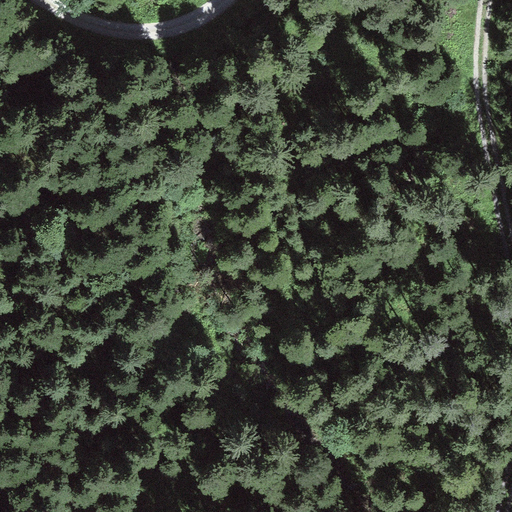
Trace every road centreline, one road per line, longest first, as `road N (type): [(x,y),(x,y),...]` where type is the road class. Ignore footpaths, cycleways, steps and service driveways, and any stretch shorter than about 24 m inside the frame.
road 1 (track): [(511,250),(477,96),(486,0)]
road 2 (track): [(40,0),(133,34),(183,28),(225,0)]
